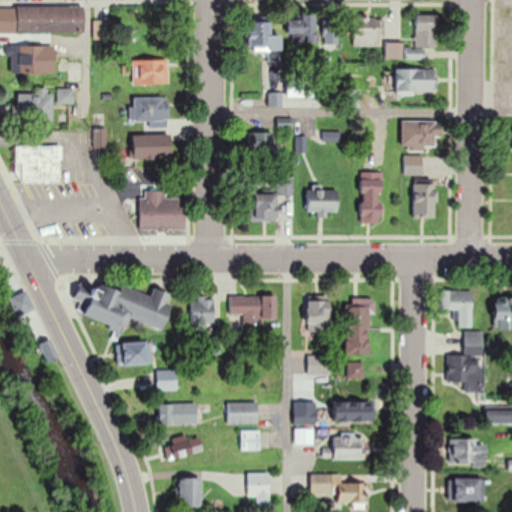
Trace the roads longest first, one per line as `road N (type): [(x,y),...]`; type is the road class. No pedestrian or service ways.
road 1 (secondary): [(28,261),(511,259)]
road 2 (secondary): [(135,511),(119,456),(0,201)]
road 3 (residential): [(210,260),(210,0)]
road 4 (residential): [(473,260),(473,0)]
road 5 (residential): [(413,511),(413,260)]
